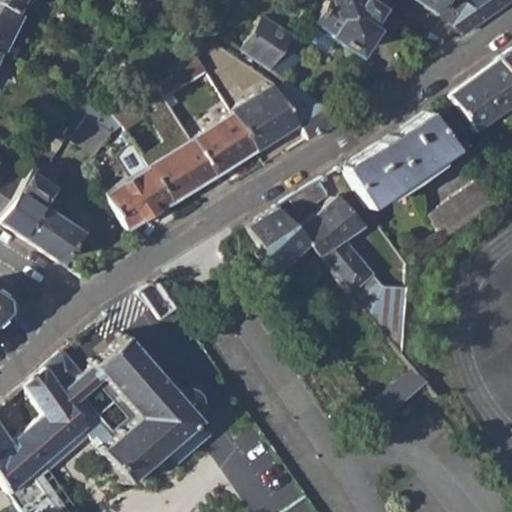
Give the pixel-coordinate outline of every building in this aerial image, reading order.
[(0,0),(0,3),(17,12),(22,0),(0,0)] [(335,0),(317,28),(362,57),(377,33),(373,31),(386,12),(367,0),(335,0)] [(413,0),(428,9),(434,0),(413,0)] [(452,26),(462,33),(484,18),(458,0),(443,0),(434,14),(452,26)] [(3,42),(17,12),(0,3),(0,50),(12,56),(16,49),(3,42)] [(238,48),(266,67),(288,33),(260,16),(238,48)] [(511,85),(511,45),(493,59),(511,85)] [(443,94),(472,133),(511,104),(511,85),(493,59),(443,94)] [(120,99),(109,112),(125,131),(144,118),(162,143),(142,156),(150,169),(194,141),(150,78),(120,99)] [(231,112),(234,117),(257,154),(298,128),(283,103),(273,87),(231,112)] [(298,128),(305,139),(325,127),(339,118),(295,87),(283,103),(298,128)] [(72,105),(19,180),(0,207),(0,224),(53,260),(72,234),(36,208),(53,185),(51,182),(59,167),(49,160),(67,133),(64,132),(70,124),(75,127),(84,113),(72,105)] [(336,165),(363,207),(449,149),(421,109),(382,138),(336,165)] [(95,121),(84,113),(75,127),(69,135),(80,143),(95,121)] [(234,117),(194,141),(217,178),(257,154),(234,117)] [(108,131),(95,121),(80,143),(94,153),(108,131)] [(194,141),(150,169),(173,206),(217,178),(194,141)] [(0,207),(19,180),(0,167),(0,207)] [(128,234),(173,206),(150,169),(104,197),(128,234)] [(313,175),(279,207),(295,224),(330,192),(313,175)] [(424,216),(439,238),(488,203),(472,181),(424,216)] [(303,242),(347,292),(369,273),(341,237),(357,225),(330,194),(311,213),(290,228),(303,242)] [(237,226),(270,271),(303,242),(290,228),(270,206),(239,225),(237,226)] [(369,273),(347,292),(354,300),(377,284),(369,273)] [(92,381),(123,415),(104,433),(91,445),(97,452),(119,477),(115,481),(119,485),(122,483),(125,485),(128,482),(126,479),(141,465),(144,468),(147,465),(145,463),(150,458),(155,464),(161,459),(168,467),(205,434),(192,421),(196,418),(193,414),(190,417),(187,414),(196,406),(188,396),(182,390),(180,388),(177,384),(171,389),(167,385),(165,387),(150,371),(153,368),(150,364),(148,366),(133,350),(135,347),(132,344),(130,346),(123,338),(126,336),(123,332),(120,335),(117,331),(114,334),(111,336),(90,355),(85,359),(79,366),(92,381)] [(61,405),(92,381),(79,366),(75,369),(58,349),(17,384),(40,414),(6,442),(0,433),(0,487),(3,492),(68,437),(77,448),(87,441),(91,445),(104,433),(89,416),(78,424),(61,405)] [(373,401),(383,413),(421,381),(412,369),(373,401)]
